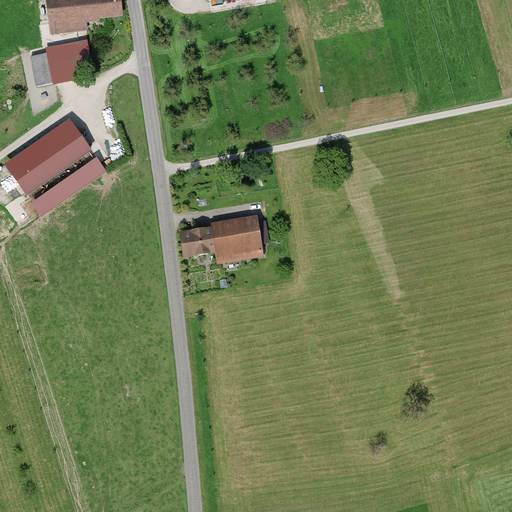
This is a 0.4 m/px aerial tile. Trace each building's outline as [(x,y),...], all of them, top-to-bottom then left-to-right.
[(124,0),(55,0),(51,1),(54,35),(92,31),(91,21),(126,18),(124,0)] [(86,39),(64,42),(65,53),(87,50),(86,39)] [(68,82),(62,53),(33,60),(39,88),(68,82)] [(86,150),(73,131),(43,152),(39,147),(29,154),(33,159),(13,173),(26,192),(86,150)] [(35,204),(42,215),(103,172),(96,162),(35,204)] [(266,224),(183,238),(187,261),(222,255),(223,266),(271,258),(266,224)]
